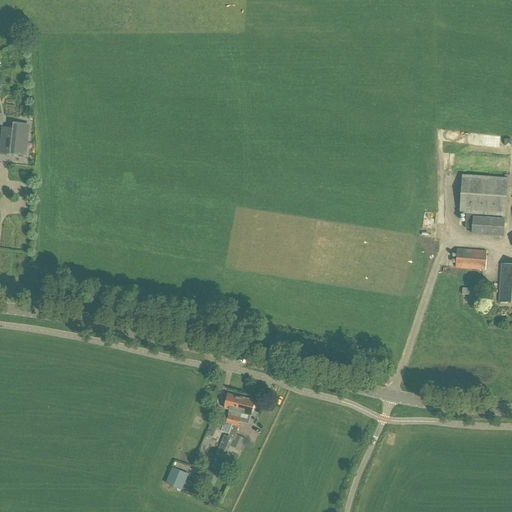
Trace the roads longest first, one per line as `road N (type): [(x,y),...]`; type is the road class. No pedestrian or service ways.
road 1 (secondary): [(390,396),(0,309)]
road 2 (unclassified): [(390,396),(344,511)]
road 3 (secondary): [(511,412),(390,396)]
